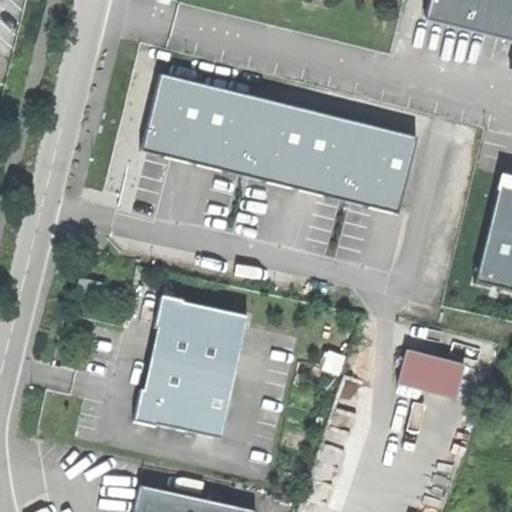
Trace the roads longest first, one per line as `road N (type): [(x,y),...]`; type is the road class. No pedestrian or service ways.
road 1 (unknown): [(47,188),(394,286),(444,92)]
road 2 (unclassified): [(0,378),(93,0)]
road 3 (unknown): [(394,286),(373,511)]
